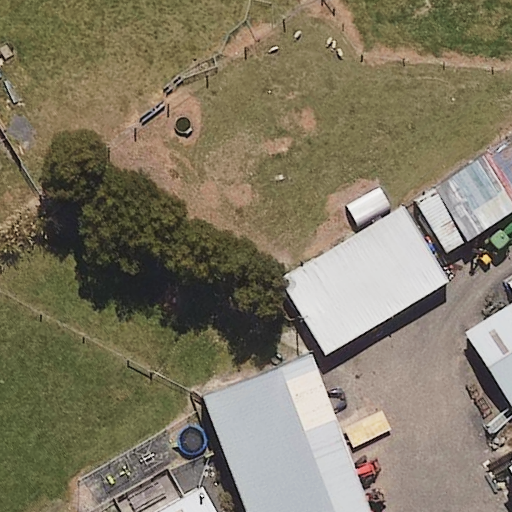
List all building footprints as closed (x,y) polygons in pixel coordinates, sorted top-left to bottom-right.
[(435,190),(450,211),(498,177),(511,196),(511,159),(501,143),(435,190)] [(464,243),(432,191),(412,204),(444,255),(464,243)] [(444,283),(398,209),(278,281),(323,356),(444,283)] [(511,405),(511,281),(506,285),(511,293),(511,304),(463,336),(508,408),(511,405)] [(239,511),(363,511),(307,360),(198,400),(239,511)] [(161,511),(207,511),(197,493),(161,511)]
